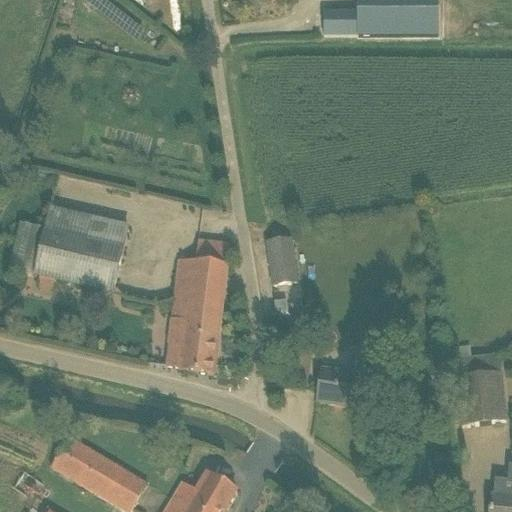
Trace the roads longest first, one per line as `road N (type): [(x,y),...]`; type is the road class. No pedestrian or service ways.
road 1 (unclassified): [(246,410),(263,372),(208,0)]
road 2 (unclassified): [(246,410),(0,346)]
road 3 (unclassified): [(394,511),(246,410)]
